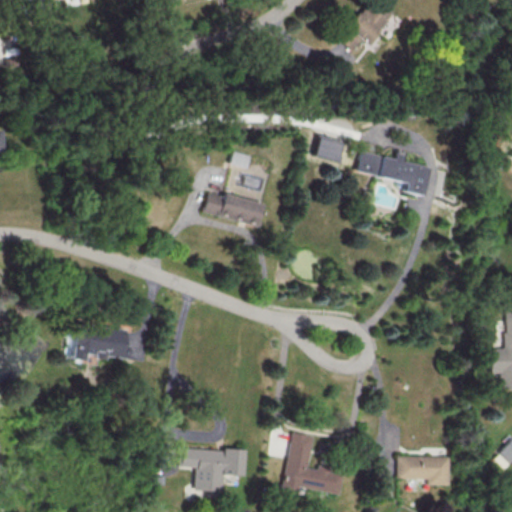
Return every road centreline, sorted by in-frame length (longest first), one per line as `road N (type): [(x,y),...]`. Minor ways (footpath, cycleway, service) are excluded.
road 1 (residential): [(285,318),(66,244),(0,233)]
road 2 (residential): [(285,318),(357,320),(375,338),(375,361),(355,370),(337,365),(285,318)]
